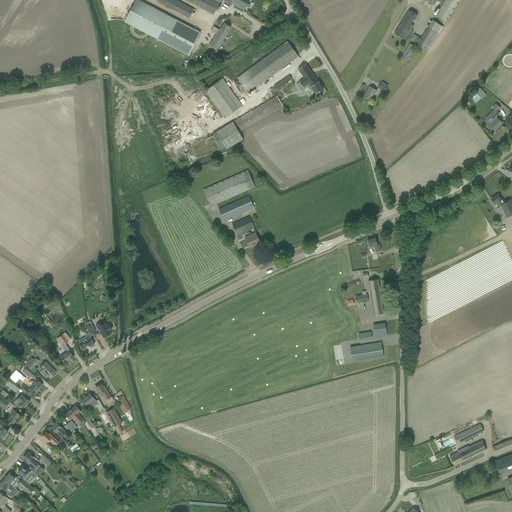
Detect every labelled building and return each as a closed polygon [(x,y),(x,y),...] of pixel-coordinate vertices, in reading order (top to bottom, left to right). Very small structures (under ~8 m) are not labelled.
[(200,32),(138,0),(136,0),(125,22),(188,55),(200,32)] [(158,0),(157,1),(189,18),(194,9),(177,0),(158,0)] [(185,0),(214,15),(219,5),(220,3),(221,3),(222,1),(220,0),(217,0),(217,1),(214,0),(185,0)] [(224,0),(244,10),(248,0),(224,0)] [(445,0),(436,16),(446,22),(460,0),(445,0)] [(418,15),(409,10),(403,19),(394,33),(402,39),(405,34),(407,36),(413,26),(411,24),(414,19),(415,20),(418,15)] [(413,42),(427,51),(443,27),(433,20),(420,39),(417,37),(413,42)] [(216,34),(209,45),(212,47),(217,50),(228,33),(227,33),(231,27),(225,23),(223,26),(222,25),(219,30),(216,34)] [(240,91),(242,94),(246,91),(247,93),(298,56),(287,41),(236,79),(240,84),(239,84),(238,83),(236,85),(237,86),(236,87),(240,91)] [(410,43),(403,54),(408,57),(415,47),(410,43)] [(311,92),(313,90),(316,94),(323,89),(305,64),(298,69),(309,83),(306,85),(311,92)] [(274,86),(278,92),(286,86),(284,84),(292,79),(290,75),(274,86)] [(205,91),(225,118),(242,106),(222,79),(205,91)] [(378,88),(384,92),(388,85),(381,82),(378,88)] [(364,96),(370,100),(374,94),(375,94),(377,91),(370,87),(364,96)] [(475,92),(470,97),(473,100),(478,95),(481,98),(482,99),(486,95),(482,90),(479,87),(475,91),(475,92)] [(216,132),(227,149),(244,139),(240,133),(284,107),(277,95),(216,132)] [(487,127),(491,130),(493,128),(495,130),(502,123),(497,118),(496,118),(495,117),(496,116),(499,113),(497,111),(500,108),(496,104),(492,107),(494,109),(485,119),(490,123),(487,127)] [(203,190),(210,206),(255,187),(247,171),(203,190)] [(498,195),(491,199),(493,203),(494,204),(494,203),(497,208),(497,207),(500,206),(504,212),(507,218),(511,214),(511,202),(510,199),(505,202),(502,198),(500,199),(498,195)] [(254,207),(249,196),(219,209),(224,220),(254,207)] [(249,217),(232,224),(237,235),(254,227),(249,217)] [(246,240),(249,246),(255,243),(256,245),(260,243),(255,233),(251,234),(252,237),(246,240)] [(376,251),(377,252),(381,250),(379,244),(378,245),(375,237),(367,239),(370,250),(374,249),(373,247),(374,247),(376,252),(376,251)] [(369,281),(374,315),(378,314),(384,313),(378,279),(373,280),(369,281)] [(355,296),(356,303),(369,301),(368,294),(366,294),(366,291),(362,291),(362,295),(355,296)] [(48,317),(45,319),(45,320),(47,323),(51,328),(55,325),(51,320),(51,321),(48,318),(48,317)] [(102,334),(104,337),(109,335),(111,334),(110,331),(109,330),(112,329),(110,325),(107,326),(105,323),(103,325),(101,322),(96,325),(101,334),(102,334)] [(387,335),(385,323),(373,325),(375,337),(382,336),(387,335)] [(86,337),(79,340),(80,342),(79,343),(81,345),(81,346),(80,346),(82,349),(83,350),(95,344),(93,340),(90,334),(93,333),(88,324),(85,325),(89,333),(86,334),(86,336),(86,337)] [(371,331),(359,333),(360,339),(372,337),(371,331)] [(63,334),(59,338),(64,344),(62,346),(66,352),(60,357),(62,359),(65,363),(74,357),(71,353),(69,350),(70,349),(65,343),(67,341),(68,342),(71,339),(66,333),(63,334)] [(350,347),(353,363),(384,357),(381,341),(380,342),(350,347)] [(31,357),(25,365),(28,368),(31,370),(35,366),(36,364),(39,360),(36,358),(34,360),(31,357)] [(48,375),(51,378),(53,376),(54,376),(56,374),(56,373),(56,372),(53,369),(45,362),(40,367),(42,370),(40,372),(45,378),(48,375)] [(30,375),(35,379),(37,376),(26,367),(25,368),(23,372),(28,376),(30,375)] [(20,388),(30,396),(33,393),(35,395),(40,389),(39,388),(42,384),(36,379),(34,382),(33,381),(32,381),(31,381),(30,381),(29,383),(29,384),(29,385),(30,386),(30,387),(29,389),(23,384),(20,388)] [(9,386),(17,392),(20,389),(12,383),(9,386)] [(102,384),(96,387),(98,392),(100,394),(101,397),(103,396),(106,400),(107,399),(111,397),(107,390),(104,386),(104,387),(102,384)] [(96,401),(95,400),(90,393),(87,396),(82,400),(87,406),(90,409),(95,405),(97,404),(95,402),(96,401)] [(20,408),(22,405),(25,407),(30,401),(21,394),(19,396),(13,403),(20,408)] [(0,405),(5,409),(9,403),(0,395),(0,405)] [(125,413),(132,409),(124,395),(117,399),(125,413)] [(100,409),(103,413),(105,412),(99,400),(96,401),(95,402),(97,404),(100,410),(100,409)] [(71,410),(83,424),(86,422),(79,414),(78,415),(77,414),(81,411),(76,405),(71,410)] [(106,412),(114,427),(115,427),(119,425),(122,423),(119,417),(114,408),(106,412)] [(7,420),(13,424),(21,415),(13,409),(11,412),(12,413),(7,420)] [(74,419),(81,426),(83,424),(71,410),(66,414),(71,420),(74,417),(75,418),(74,419)] [(85,417),(90,426),(93,424),(92,423),(88,416),(85,417)] [(0,437),(2,439),(2,438),(3,439),(7,435),(6,434),(8,431),(5,428),(8,424),(0,418),(0,437)] [(68,423),(74,430),(77,427),(71,420),(68,423)] [(57,433),(61,437),(66,433),(60,425),(57,422),(51,427),(54,431),(56,433),(57,433)] [(65,425),(71,432),(74,430),(68,423),(65,425)] [(480,424),(457,435),(461,443),(484,431),(480,424)] [(115,427),(114,427),(118,434),(119,434),(123,432),(119,425),(115,427)] [(46,432),(41,437),(45,440),(47,442),(50,439),(53,442),(56,445),(59,442),(50,433),(49,434),(46,432)] [(60,439),(69,449),(72,447),(66,440),(65,440),(62,437),(60,439)] [(454,454),(450,456),(455,466),(487,450),(484,445),(482,441),(462,451),(461,449),(457,451),(458,452),(454,454)] [(61,464),(66,459),(61,453),(58,456),(48,446),(43,451),(57,465),(59,463),(61,464)] [(60,450),(66,457),(70,453),(67,449),(66,450),(63,447),(60,450)] [(33,471),(37,475),(38,474),(40,475),(44,470),(32,460),(34,457),(32,455),(28,452),(23,458),(27,461),(35,467),(33,471)] [(511,454),(495,461),(500,475),(508,472),(506,468),(511,465),(511,454)] [(22,466),(18,472),(22,475),(24,476),(22,478),(27,482),(32,476),(34,478),(35,479),(38,476),(37,475),(33,471),(32,470),(30,472),(29,471),(26,469),(22,466)] [(9,472),(5,476),(9,479),(7,481),(13,486),(16,483),(19,480),(19,479),(13,474),(12,475),(9,472)] [(0,487),(2,489),(3,487),(5,489),(4,490),(10,494),(14,490),(17,492),(19,491),(15,488),(13,486),(7,481),(9,479),(5,476),(0,482),(0,487)] [(18,483),(17,484),(29,494),(34,489),(34,488),(30,484),(28,483),(27,482),(22,478),(20,481),(18,483)] [(0,501),(0,502),(1,502),(0,503),(0,507),(5,511),(10,511),(11,511),(12,511),(6,506),(5,504),(9,499),(6,497),(5,496),(1,493),(0,494),(0,501)] [(20,503),(14,497),(11,500),(17,506),(20,503)]
